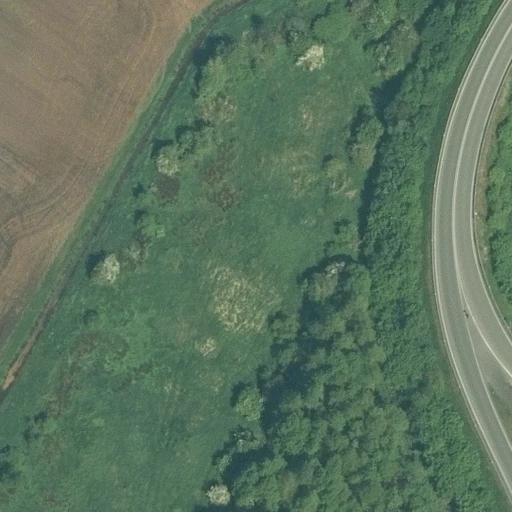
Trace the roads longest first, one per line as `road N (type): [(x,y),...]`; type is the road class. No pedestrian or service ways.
road 1 (motorway): [(511,15),(456,136),(442,226),(448,324),(467,386),(511,479)]
road 2 (motorway): [(511,369),(475,316),(465,286),(459,209),(472,138),(511,45)]
